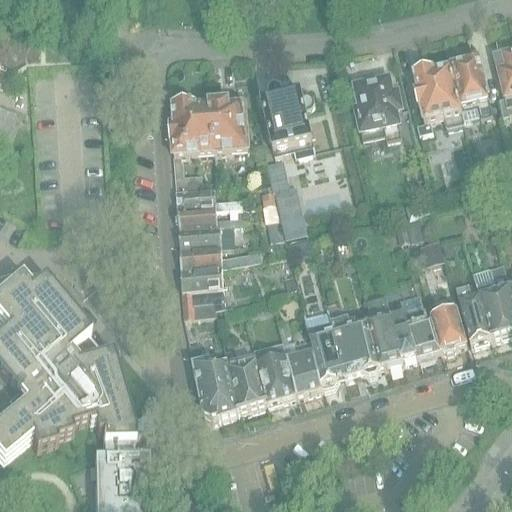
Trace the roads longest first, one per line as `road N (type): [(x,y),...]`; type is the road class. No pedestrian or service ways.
road 1 (residential): [(187,467),(156,52),(317,48),(510,0)]
road 2 (residential): [(187,467),(487,383),(511,388)]
